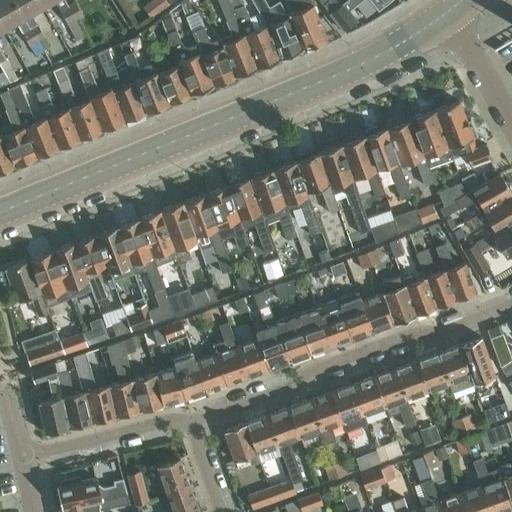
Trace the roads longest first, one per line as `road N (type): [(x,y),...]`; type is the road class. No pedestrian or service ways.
road 1 (secondary): [(0,213),(368,63),(444,16)]
road 2 (residential): [(511,302),(195,424)]
road 3 (residential): [(195,424),(26,456)]
road 4 (residential): [(511,129),(444,16)]
